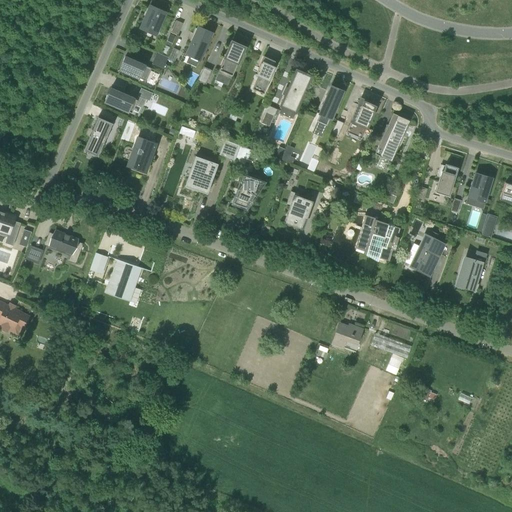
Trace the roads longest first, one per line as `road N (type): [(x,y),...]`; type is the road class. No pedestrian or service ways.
road 1 (residential): [(511,351),(49,186)]
road 2 (unclassified): [(182,0),(379,87)]
road 3 (unclassified): [(49,186),(128,0)]
road 4 (unclassified): [(511,156),(432,130),(425,112),(379,87)]
road 5 (residential): [(511,31),(442,28),(383,0)]
